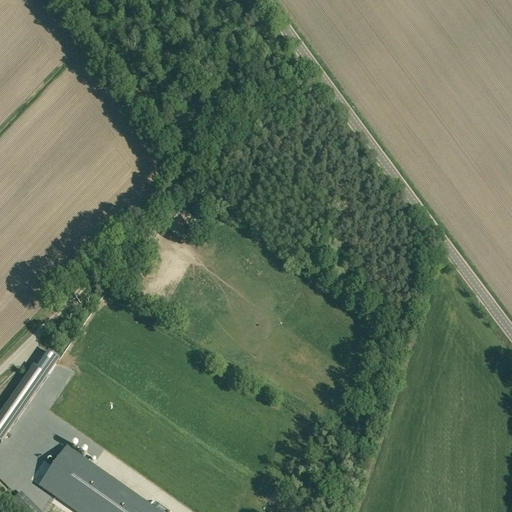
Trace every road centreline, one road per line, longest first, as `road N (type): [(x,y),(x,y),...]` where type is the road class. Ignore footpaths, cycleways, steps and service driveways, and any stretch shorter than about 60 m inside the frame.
road 1 (tertiary): [(511,331),(266,0)]
road 2 (track): [(42,327),(308,57)]
